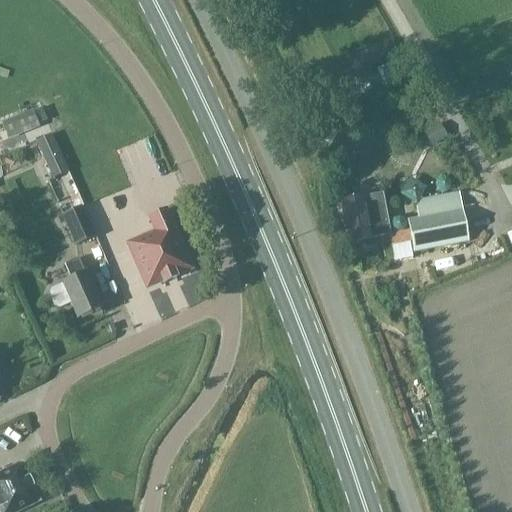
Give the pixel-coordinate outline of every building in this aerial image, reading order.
[(360,99),(358,96),(355,89),(343,94),(345,101),(348,105),(360,99)] [(32,111),(0,123),(0,124),(6,141),(39,128),(32,111)] [(438,124),(428,130),(436,143),(446,138),(446,137),(439,124),(438,124)] [(52,178),(68,172),(53,136),(37,142),(52,178)] [(466,243),(457,193),(414,201),(418,219),(405,222),(411,254),(466,243)] [(348,243),(387,236),(380,195),(341,203),(348,243)] [(60,216),(74,247),(95,238),(81,207),(60,216)] [(155,233),(127,245),(146,289),(162,282),(164,288),(165,288),(164,284),(174,279),(176,283),(177,282),(175,277),(190,270),(165,211),(149,218),(155,233)] [(58,308),(70,304),(76,320),(99,311),(78,260),(65,265),(71,281),(62,285),(51,289),(49,295),(53,306),(58,308)] [(0,511),(15,511),(37,502),(19,465),(0,474),(0,511)]
